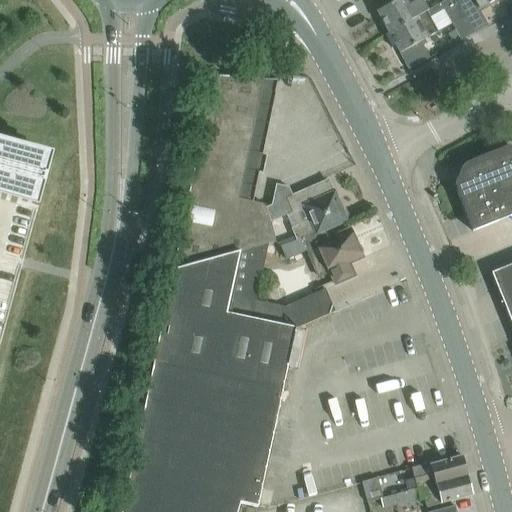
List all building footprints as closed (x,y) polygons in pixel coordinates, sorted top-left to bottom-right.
[(388,33),(427,10),(421,0),(419,0),(409,6),(405,0),(397,0),(376,12),(388,33)] [(462,14),(455,0),(449,0),(443,4),(428,12),(426,13),(429,17),(443,9),(451,25),(464,17),(462,14)] [(495,0),(455,0),(462,14),(476,6),(478,10),(495,0)] [(437,33),(429,17),(426,13),(428,12),(427,10),(388,33),(400,54),(437,33)] [(0,343),(51,158),(0,143),(0,343)] [(511,215),(511,153),(509,146),(469,162),(466,163),(465,164),(463,166),(461,168),(460,170),(454,185),(472,232),(511,215)] [(511,265),(491,274),(511,326),(511,265)] [(166,302),(121,511),(237,511),(240,504),(257,507),(295,329),(280,326),(250,320),(227,315),(166,302)] [(467,476),(461,456),(431,464),(431,463),(411,469),(413,479),(404,481),(407,492),(467,476)] [(472,496),(467,476),(407,492),(383,498),(380,499),(382,508),(397,504),(397,505),(423,499),(426,508),(472,496)] [(383,498),(377,478),(362,482),(367,503),(380,499),(383,498)]
